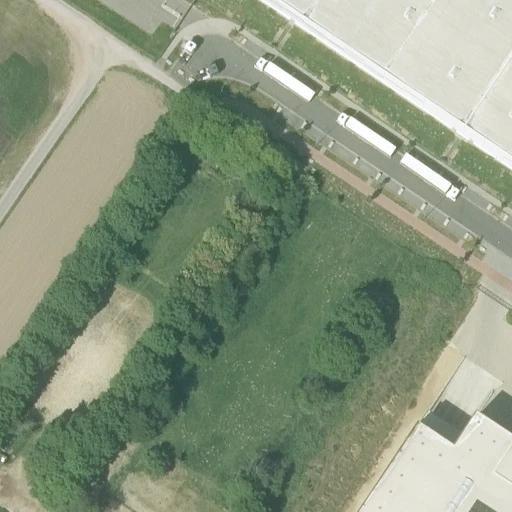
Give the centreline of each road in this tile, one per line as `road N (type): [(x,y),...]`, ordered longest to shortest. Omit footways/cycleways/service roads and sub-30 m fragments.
road 1 (residential): [(219,49),(511,245)]
road 2 (track): [(113,43),(0,212)]
